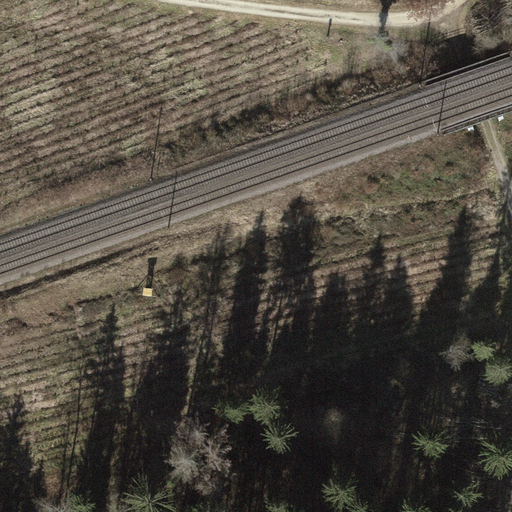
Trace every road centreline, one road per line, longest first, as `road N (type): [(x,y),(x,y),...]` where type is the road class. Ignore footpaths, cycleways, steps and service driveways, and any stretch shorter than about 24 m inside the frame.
road 1 (track): [(485,124),(505,189),(500,511)]
road 2 (track): [(162,0),(367,24),(444,13)]
